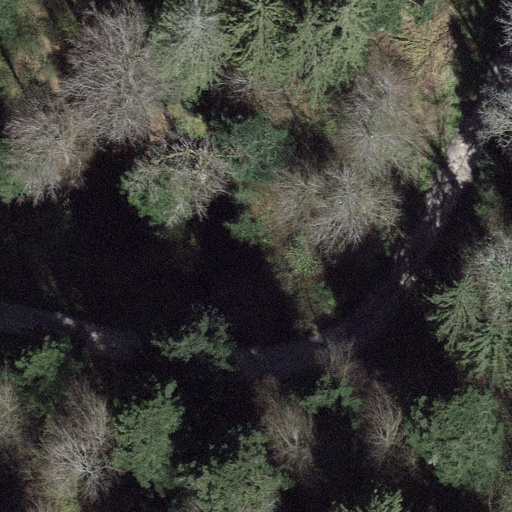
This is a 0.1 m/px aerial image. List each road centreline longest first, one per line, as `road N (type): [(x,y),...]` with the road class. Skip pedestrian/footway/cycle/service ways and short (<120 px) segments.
road 1 (track): [(511,46),(378,301),(345,337),(294,368)]
road 2 (track): [(294,368),(135,342),(0,306)]
road 3 (track): [(294,368),(483,391),(511,385)]
